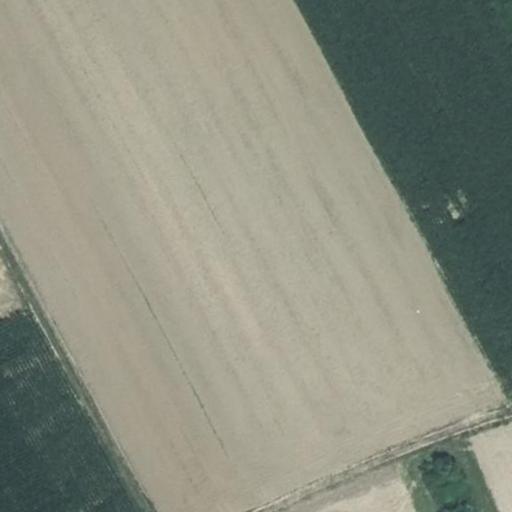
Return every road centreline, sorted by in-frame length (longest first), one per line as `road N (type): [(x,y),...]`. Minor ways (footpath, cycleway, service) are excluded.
road 1 (track): [(0,196),(160,511)]
road 2 (track): [(511,415),(286,511)]
